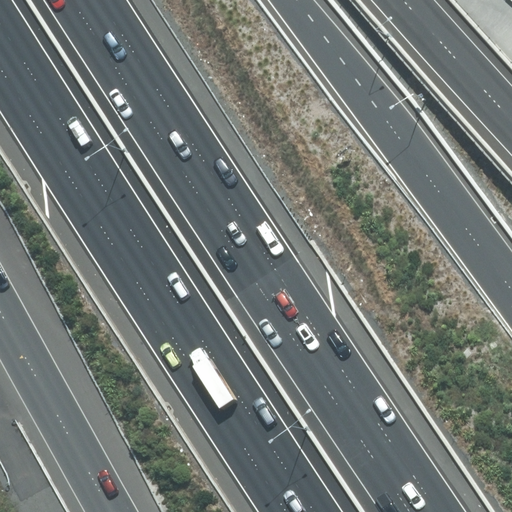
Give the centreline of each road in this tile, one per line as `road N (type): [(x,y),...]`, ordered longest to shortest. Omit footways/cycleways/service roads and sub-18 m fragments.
road 1 (motorway): [(89,0),(420,511)]
road 2 (motorway): [(319,511),(0,22)]
road 3 (motorway): [(296,0),(511,282)]
road 4 (motorway): [(115,511),(0,287)]
